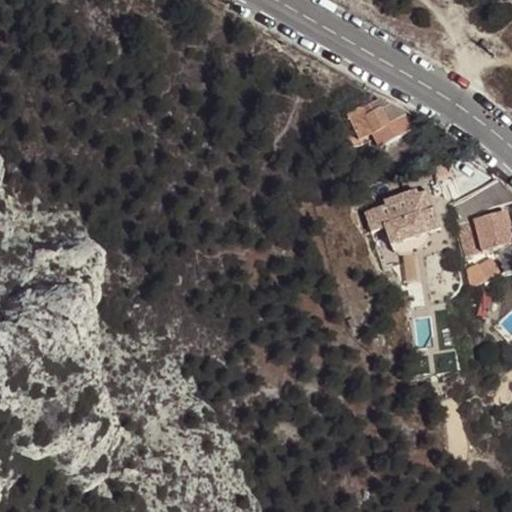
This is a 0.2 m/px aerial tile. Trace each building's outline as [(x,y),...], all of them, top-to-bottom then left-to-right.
[(391,105),(379,101),(348,116),(360,140),(374,133),(381,147),(411,131),(404,116),(407,115),(391,105)] [(347,142),(342,133),(333,137),(338,147),(347,142)] [(452,176),(447,162),(434,167),(439,181),(452,176)] [(415,190),(384,200),(389,215),(379,218),(384,234),(405,228),(410,244),(431,237),(427,222),(436,219),(431,203),(420,207),(415,190)] [(455,203),(448,205),(450,213),(458,211),(455,203)] [(511,233),(507,215),(475,223),(482,253),(511,244),(511,233)] [(463,239),(458,240),(461,253),(466,252),(463,239)] [(466,271),(471,289),(500,273),(492,259),(480,266),(478,264),(466,271)] [(511,315),(502,323),(511,335),(511,315)]
